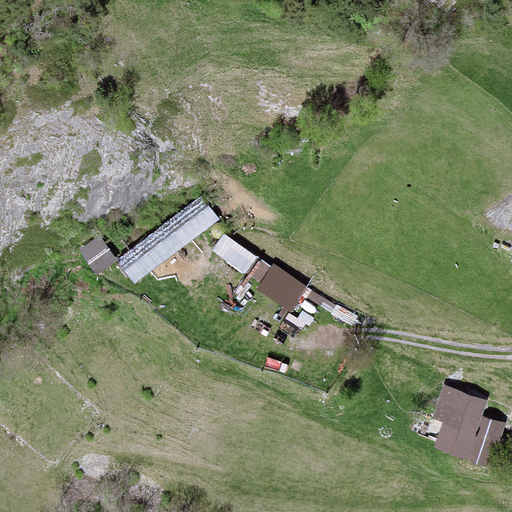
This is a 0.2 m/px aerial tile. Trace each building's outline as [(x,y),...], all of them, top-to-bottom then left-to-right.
[(121,259),(136,279),(216,217),(201,198),(121,259)] [(214,245),(247,268),(259,250),(226,227),(214,245)] [(84,255),(97,269),(112,256),(99,242),(84,255)] [(293,306),(304,285),(271,269),(261,289),(293,306)] [(437,443),(485,458),(497,419),(479,414),(484,397),(446,386),(437,415),(445,418),(437,443)]
